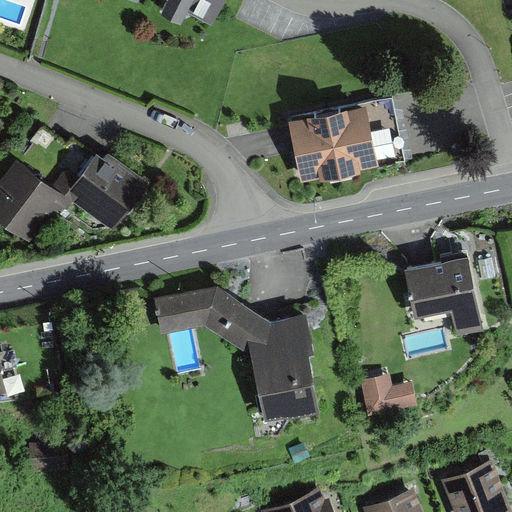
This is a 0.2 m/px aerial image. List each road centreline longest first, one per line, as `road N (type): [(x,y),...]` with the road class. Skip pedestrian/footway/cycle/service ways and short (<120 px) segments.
road 1 (residential): [(255,240),(235,179),(188,138),(0,64)]
road 2 (tertiary): [(511,188),(255,240)]
road 3 (tertiary): [(255,240),(0,293)]
